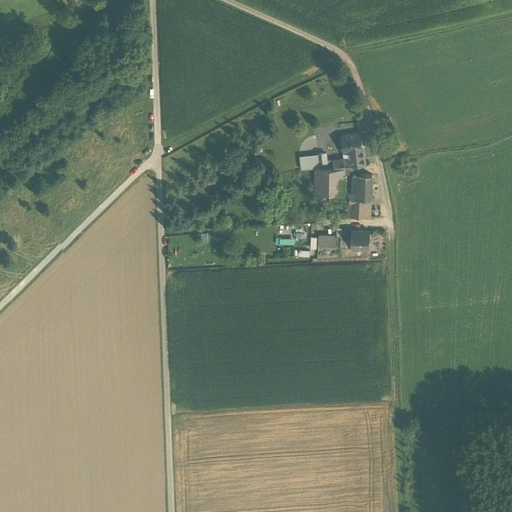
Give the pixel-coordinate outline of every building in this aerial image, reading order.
[(360,140),(340,142),(340,144),(338,146),(339,150),(341,151),(343,166),(331,167),(333,174),(364,172),(360,140)] [(324,160),(317,161),(318,175),(326,175),(325,168),(324,160)] [(416,170),(401,170),(402,183),(417,182),(416,170)] [(318,175),(314,175),(314,200),(328,200),(342,201),(342,200),(343,176),(333,175),(326,175),(318,175)] [(370,182),(360,182),(360,185),(353,185),(352,185),(352,201),(352,206),(369,206),(370,182)] [(328,200),(314,200),(314,209),(327,210),(328,200)] [(342,200),(342,201),(328,200),(327,210),(347,211),(352,211),(352,206),(352,201),(342,200)] [(369,206),(352,206),(352,211),(347,211),(347,213),(347,223),(368,224),(369,206)] [(369,238),(351,237),(351,238),(340,237),(340,244),(339,254),(350,254),(350,255),(368,256),(369,238)] [(334,242),(318,241),(317,253),(339,254),(340,244),(334,244),(334,242)]
